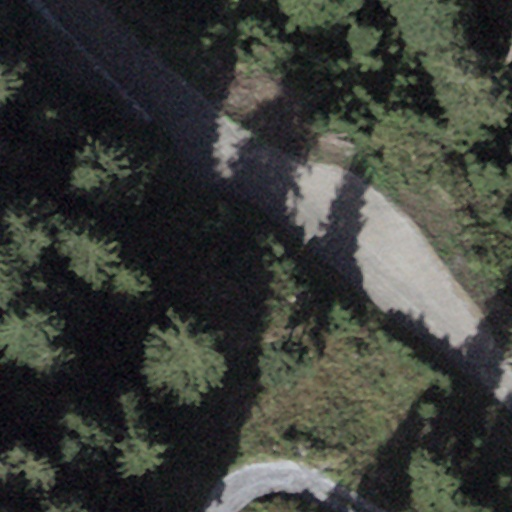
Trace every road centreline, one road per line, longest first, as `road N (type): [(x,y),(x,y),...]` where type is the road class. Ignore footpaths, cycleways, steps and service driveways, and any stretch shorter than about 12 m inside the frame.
road 1 (track): [(87,0),(209,135),(511,397)]
road 2 (track): [(213,511),(215,500),(288,476),(360,511)]
